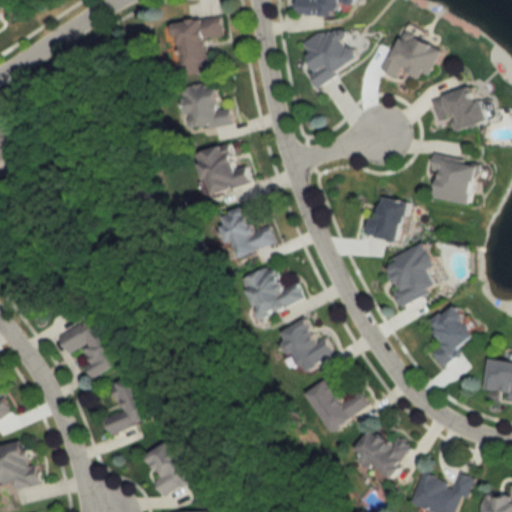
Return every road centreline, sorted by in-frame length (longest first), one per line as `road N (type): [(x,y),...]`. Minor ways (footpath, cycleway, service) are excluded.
road 1 (residential): [(258,0),(268,78),(333,273),(414,399),(454,429),(511,447)]
road 2 (residential): [(0,323),(39,375),(106,511)]
